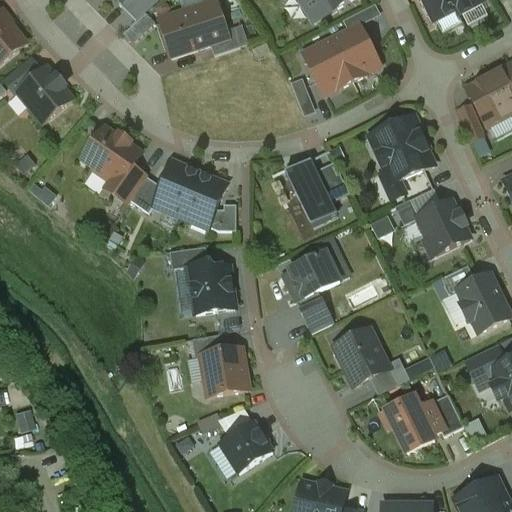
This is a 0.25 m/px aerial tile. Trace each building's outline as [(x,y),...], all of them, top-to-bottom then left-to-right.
[(160,0),(127,0),(124,4),(125,4),(119,9),(136,26),(162,2),(160,0)] [(325,21),(325,22),(359,0),(295,0),(314,28),(325,21)] [(418,0),(433,26),(456,14),(459,18),(483,5),(480,0),(418,0)] [(205,12),(160,27),(172,62),(211,49),(225,44),(223,36),(216,18),(221,16),(217,4),(203,8),(205,12)] [(375,9),(344,26),(349,36),(381,19),(375,9)] [(0,69),(26,48),(0,15),(0,69)] [(242,30),(223,36),(225,44),(211,49),(214,60),(248,49),(242,30)] [(368,78),(381,72),(360,31),(304,60),(325,100),(338,94),(339,96),(369,80),(368,78)] [(31,62),(3,84),(15,99),(20,96),(19,95),(42,76),(31,62)] [(511,68),(489,81),(510,118),(511,116),(511,68)] [(65,92),(56,81),(55,82),(47,72),(42,76),(19,95),(20,96),(31,109),(30,110),(30,116),(36,125),(41,125),(43,128),(73,104),(64,93),(65,92)] [(489,81),(466,93),(487,130),(510,118),(489,81)] [(291,88),(305,121),(316,117),(303,84),(291,88)] [(414,120),(369,140),(385,176),(380,178),(391,189),(435,170),(421,139),(422,138),(414,120)] [(478,128),(466,133),(472,146),(484,141),(478,128)] [(118,141),(105,133),(83,165),(96,173),(94,176),(108,186),(110,183),(118,189),(120,190),(132,172),(142,158),(130,149),(131,147),(119,139),(118,141)] [(311,165),(285,177),(312,232),(337,219),(332,207),(316,176),(311,165)] [(182,221),(199,178),(173,167),(162,192),(155,210),(182,221)] [(350,199),(334,167),(332,168),(333,168),(316,176),(332,207),(349,199),(350,199)] [(132,172),(120,190),(118,189),(112,198),(128,210),(131,206),(148,182),(132,172)] [(226,190),(199,178),(182,221),(208,233),(209,232),(216,215),(226,190)] [(511,181),(503,186),(511,204),(511,181)] [(148,182),(131,206),(149,218),(155,210),(162,192),(148,182)] [(410,205),(395,212),(404,231),(418,224),(417,222),(418,222),(410,205)] [(418,222),(417,222),(418,224),(427,243),(423,245),(431,262),(435,260),(470,243),(464,231),(466,230),(465,228),(463,229),(459,219),(460,218),(460,217),(457,218),(451,206),(418,222)] [(224,210),(224,215),(216,215),(209,232),(219,236),(236,236),(236,210),(224,210)] [(388,223),(373,227),(376,239),(392,235),(388,223)] [(330,241),(319,247),(325,257),(326,257),(335,252),(330,241)] [(206,252),(170,257),(172,274),(189,272),(189,271),(208,268),(206,252)] [(325,257),(290,275),(304,303),(339,286),(326,257),(325,257)] [(208,268),(189,271),(189,272),(196,319),(235,313),(229,271),(209,274),(208,268)] [(468,270),(443,282),(451,300),(458,296),(458,295),(475,286),(468,270)] [(475,286),(458,295),(458,296),(464,308),(460,309),(469,327),(472,325),(478,338),(511,322),(490,279),(475,286)] [(353,337),(351,343),(334,351),(345,374),(347,374),(355,391),(370,384),(372,383),(372,381),(388,373),(389,373),(387,369),(376,347),(373,349),(366,335),(364,337),(358,335),(353,337)] [(228,338),(193,344),(196,362),(202,361),(201,360),(231,354),(228,338)] [(497,350),(465,365),(475,384),(491,376),(491,375),(505,368),(497,350)] [(231,354),(201,360),(202,361),(209,401),(248,394),(241,353),(231,354)] [(410,384),(399,363),(387,369),(389,373),(388,373),(396,391),(410,384)] [(511,364),(505,368),(491,375),(491,376),(496,387),(491,389),(498,405),(504,402),(510,414),(511,413),(511,364)] [(388,373),(372,381),(372,383),(370,384),(378,400),(396,391),(388,373)] [(448,399),(429,408),(430,408),(443,435),(441,436),(444,441),(463,432),(448,399)] [(413,402),(386,415),(407,458),(434,445),(432,440),(441,436),(443,435),(430,408),(419,414),(413,402)] [(244,415),(220,425),(230,441),(252,427),(244,415)] [(230,441),(220,448),(239,478),(273,456),(253,426),(252,427),(230,441)] [(510,511),(496,482),(454,503),(459,511),(510,511)] [(317,490),(303,486),(296,511),(341,511),(345,497),(331,493),(331,490),(318,487),(317,490)]
